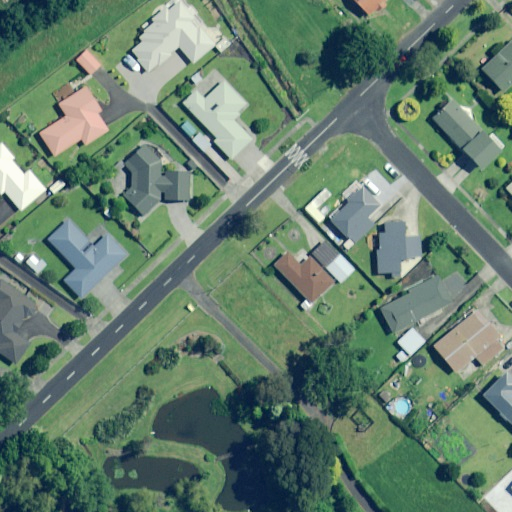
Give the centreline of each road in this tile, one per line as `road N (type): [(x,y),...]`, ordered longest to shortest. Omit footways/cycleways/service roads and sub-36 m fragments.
road 1 (residential): [(0,445),(353,106)]
road 2 (residential): [(353,106),(511,272)]
road 3 (residential): [(353,106),(462,0)]
